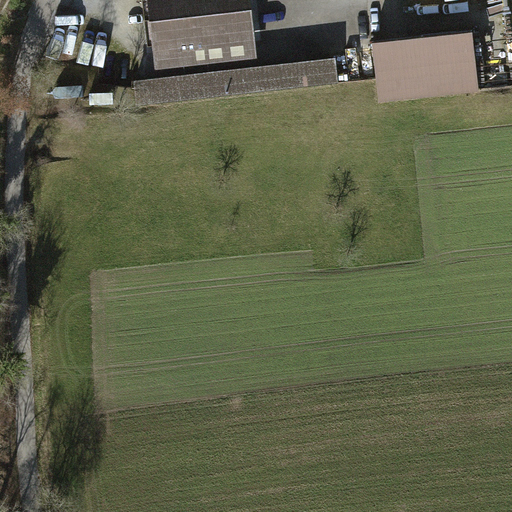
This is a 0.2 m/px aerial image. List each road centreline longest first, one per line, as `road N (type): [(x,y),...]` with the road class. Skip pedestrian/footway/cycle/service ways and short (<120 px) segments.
road 1 (track): [(16,201),(34,511)]
road 2 (residential): [(48,0),(24,69),(16,201)]
